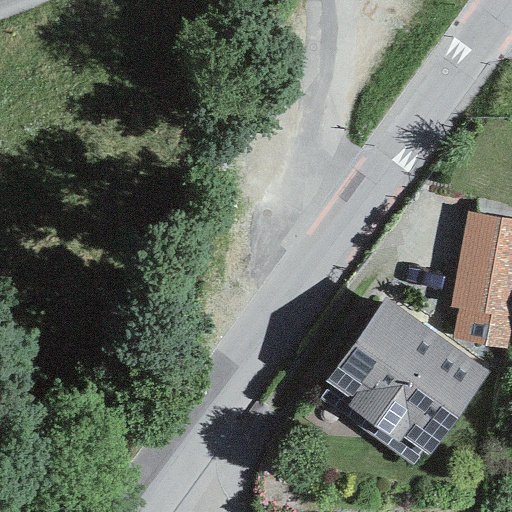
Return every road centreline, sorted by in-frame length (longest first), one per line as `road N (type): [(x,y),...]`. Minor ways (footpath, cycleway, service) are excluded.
road 1 (tertiary): [(365,192),(131,511)]
road 2 (tertiary): [(507,0),(365,192)]
road 3 (residential): [(365,192),(324,133),(327,0)]
